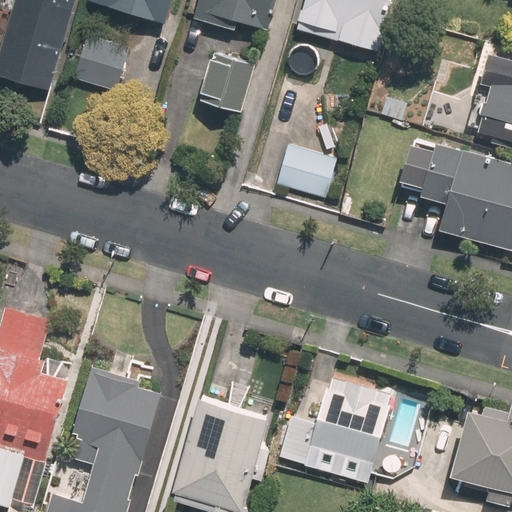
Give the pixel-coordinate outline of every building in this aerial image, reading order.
[(81,0),(20,0),(3,71),(60,85),(81,0)] [(176,0),(104,0),(103,5),(170,24),(176,0)] [(277,0),(202,0),(197,16),(265,38),(277,0)] [(398,0),(315,0),(308,23),(386,46),(398,0)] [(140,49),(100,34),(84,77),(123,92),(140,49)] [(511,56),(490,50),(482,78),(491,81),(478,128),(511,137),(511,56)] [(262,64),(223,52),(208,99),(247,111),(262,64)] [(345,149),(293,133),(281,173),(333,189),(345,149)] [(511,160),(438,139),(422,192),(449,200),(439,234),(511,255),(511,160)] [(51,315),(11,303),(0,338),(0,347),(6,349),(0,368),(0,500),(32,510),(72,375),(48,368),(52,357),(39,353),(51,315)] [(175,388),(96,365),(69,458),(95,465),(85,501),(56,492),(49,511),(128,511),(145,455),(155,458),(175,388)] [(313,377),(287,451),(361,478),(394,387),(342,368),(337,385),(313,377)] [(252,511),(280,412),(209,392),(179,499),(219,510),(218,511),(252,511)] [(511,412),(489,406),(470,472),(511,483),(511,412)]
